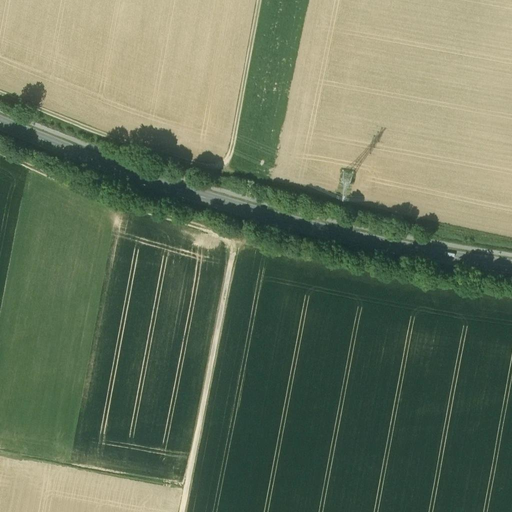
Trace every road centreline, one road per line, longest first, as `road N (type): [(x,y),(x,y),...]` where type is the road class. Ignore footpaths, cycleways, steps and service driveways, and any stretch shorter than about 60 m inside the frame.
road 1 (secondary): [(511,266),(323,231),(130,174),(0,123)]
road 2 (track): [(213,173),(350,210),(511,239)]
road 3 (track): [(511,292),(236,242)]
road 4 (track): [(181,511),(236,242)]
road 5 (track): [(0,154),(79,190),(236,242)]
road 6 (track): [(213,173),(0,94)]
road 7 (track): [(258,0),(227,163),(213,173)]
